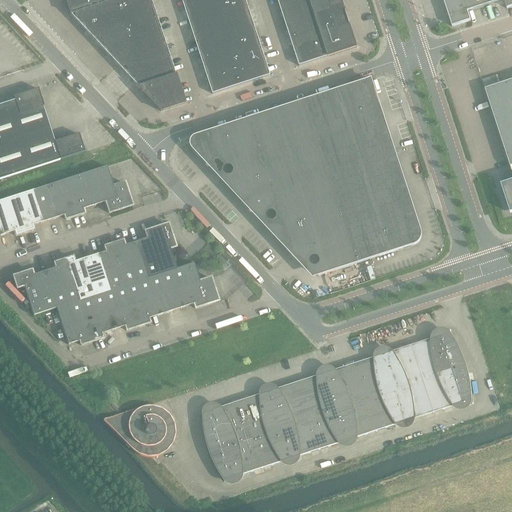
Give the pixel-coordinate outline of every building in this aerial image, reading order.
[(175,75),(166,47),(150,0),(64,0),(70,16),(137,88),(160,112),(185,104),(175,75)] [(271,76),(248,5),(246,0),(182,0),(204,66),(213,95),(271,76)] [(357,48),(341,0),(277,0),(299,67),(357,48)] [(511,0),(443,0),(452,27),(471,21),(468,12),(504,1),(507,10),(511,7),(511,0)] [(371,81),(199,137),(197,137),(196,138),(195,138),(195,139),(194,140),(193,140),(193,141),(192,142),(192,143),(192,144),(192,146),(192,147),(192,148),(193,149),(194,150),(207,165),(233,156),(242,183),(241,183),(250,210),(276,202),(285,228),(284,228),(293,256),(319,247),(328,274),(414,246),(415,245),(416,245),(418,243),(419,243),(419,242),(420,241),(420,240),(421,239),(421,238),(421,237),(421,236),(421,235),(421,234),(421,233),(420,232),(420,231),(420,230),(419,229),(418,228),(416,227),(415,226),(414,226),(413,225),(412,225),(411,225),(409,225),(408,226),(370,112),(380,109),(371,81)] [(511,81),(486,90),(511,172),(511,181),(501,186),(508,208),(510,214),(511,213),(511,81)] [(54,143),(43,108),(44,108),(38,90),(13,98),(14,101),(0,106),(0,180),(84,153),(78,135),(54,143)] [(83,210),(104,203),(105,203),(109,214),(132,207),(124,184),(113,188),(106,168),(0,202),(0,237),(14,233),(16,237),(34,231),(32,227),(64,216),(66,221),(84,215),(83,210)] [(199,283),(193,265),(176,270),(170,250),(175,248),(168,225),(145,233),(147,239),(124,247),(123,242),(105,248),(106,253),(75,263),(74,263),(73,258),(54,264),(56,269),(33,276),(32,272),(13,278),(17,290),(24,287),(34,317),(56,309),(68,346),(80,342),(81,347),(104,339),(102,335),(125,327),(127,332),(150,324),(148,320),(194,305),(195,309),(218,302),(211,279),(199,283)] [(224,482),(472,401),(472,398),(472,394),(471,391),(471,388),(470,384),(470,381),(469,378),(468,374),(467,370),(466,366),(450,334),(431,340),(202,415),(203,419),(203,424),(203,428),(204,433),(205,437),(206,442),(207,446),(209,450),(210,455),(211,458),(213,461),(214,464),(216,467),(217,470),(219,473),(221,476),(222,479),(224,482)] [(147,408),(142,409),(103,421),(132,451),(133,452),(134,453),(135,454),(137,455),(138,455),(139,456),(142,457),(144,457),(145,458),(148,458),(150,458),(152,458),(155,458),(157,457),(158,457),(156,450),(172,444),(175,435),(175,430),(174,425),(172,420),(169,416),(165,413),(161,410),(157,408),(152,407),(147,408)]
